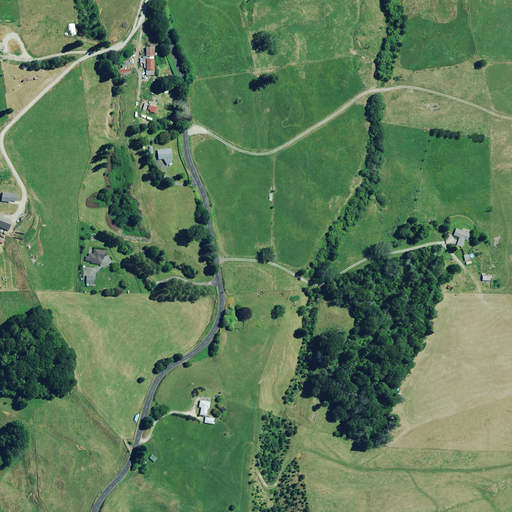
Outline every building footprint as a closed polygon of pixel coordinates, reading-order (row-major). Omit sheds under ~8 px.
[(146,68),(146,75),(155,75),(155,44),(149,44),(149,46),(146,46),(146,56),(143,56),(143,63),(144,63),(144,68),(146,68)] [(150,110),(150,111),(156,113),(158,107),(156,107),(157,102),(151,100),(148,109),(150,110)] [(157,150),(158,160),(163,159),(168,165),(173,161),(171,148),(157,150)] [(3,192),(1,201),(8,202),(9,201),(11,202),(11,201),(14,201),(15,200),(17,201),(18,194),(3,192)] [(0,220),(0,227),(9,231),(11,225),(0,220)] [(459,238),(457,245),(462,247),(465,239),(468,240),(471,233),(456,228),(454,236),(459,238)] [(91,262),(91,263),(102,265),(102,259),(104,259),(105,254),(106,255),(106,251),(94,249),(93,254),(89,253),(88,256),(86,256),(85,261),(91,262)] [(201,408),(200,414),(206,416),(208,408),(210,409),(211,402),(200,400),(199,407),(201,408)]
